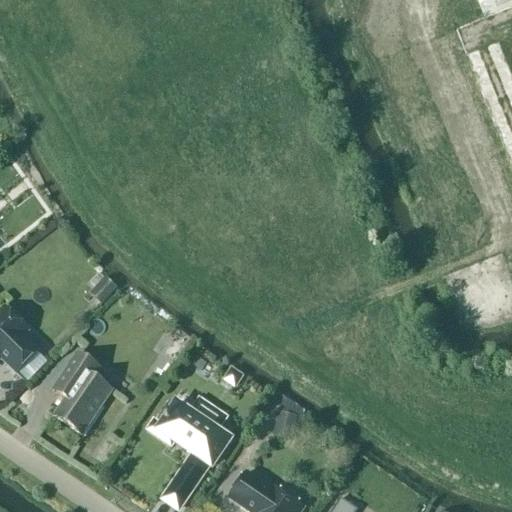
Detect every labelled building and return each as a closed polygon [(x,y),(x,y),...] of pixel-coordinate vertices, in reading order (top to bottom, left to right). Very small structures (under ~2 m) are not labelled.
[(462,21),(511,168),(511,0),(439,0),(438,0),(447,26),(462,21)] [(101,308),(117,291),(106,279),(89,296),(101,308)] [(16,376),(38,354),(23,339),(27,334),(4,311),(0,314),(0,361),(2,359),(8,365),(6,366),(16,376)] [(174,362),(183,348),(168,337),(158,351),(174,362)] [(82,438),(111,394),(94,382),(100,373),(77,357),(52,393),(66,402),(54,419),(82,438)] [(235,389),(241,379),(231,373),(225,383),(235,389)] [(166,423),(158,434),(193,458),(170,491),(185,501),(208,468),(211,470),(229,444),(215,434),(224,421),(199,404),(190,417),(176,408),(169,419),(168,418),(165,423),(166,423)] [(292,443),(298,419),(278,414),(272,438),(292,443)] [(273,493),(246,475),(228,502),(243,511),(303,511),(304,511),(274,491),(273,493)] [(356,511),(340,501),(332,511),(356,511)]
